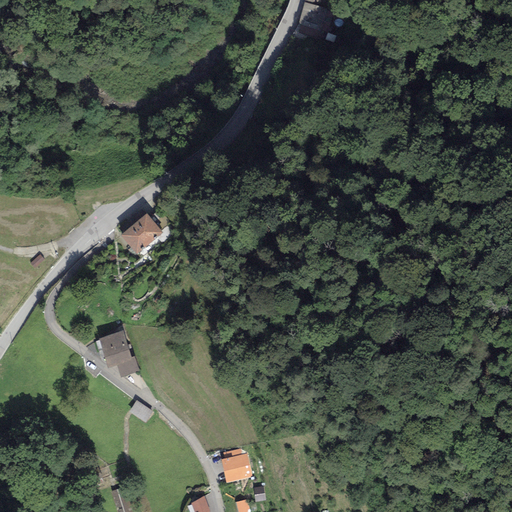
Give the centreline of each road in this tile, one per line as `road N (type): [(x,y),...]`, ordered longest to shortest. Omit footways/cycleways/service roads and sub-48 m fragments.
road 1 (track): [(455,511),(427,461),(384,430),(347,385),(344,363),(368,273),(349,297),(311,386),(333,469),(367,511)]
road 2 (residential): [(220,511),(185,431),(49,318),(61,286),(110,236),(109,222)]
road 3 (tertiary): [(295,0),(250,101),(222,142),(109,222)]
road 4 (tertiary): [(109,222),(40,289),(0,346)]
road 5 (track): [(511,323),(487,368),(511,458)]
